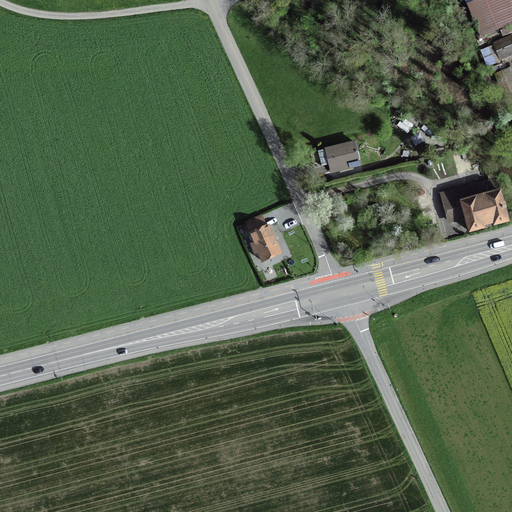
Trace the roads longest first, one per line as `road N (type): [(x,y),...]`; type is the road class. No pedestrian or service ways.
road 1 (primary): [(0,376),(340,292)]
road 2 (unclassified): [(210,1),(340,292)]
road 3 (residential): [(340,292),(442,511)]
road 4 (unclassified): [(0,1),(77,16),(210,1)]
road 5 (primary): [(457,262),(340,292)]
